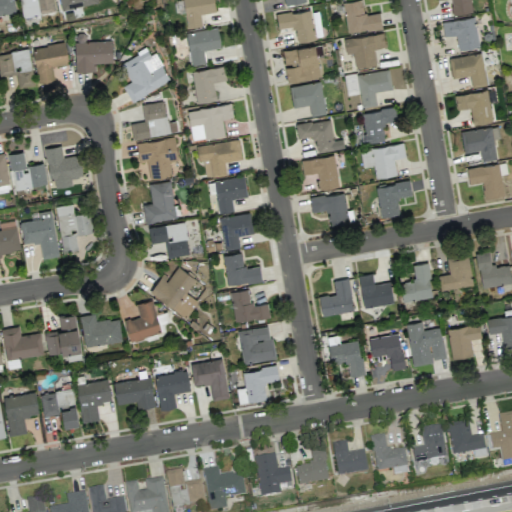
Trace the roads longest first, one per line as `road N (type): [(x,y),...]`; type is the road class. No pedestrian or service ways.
road 1 (residential): [(0,470),(511,377)]
road 2 (residential): [(243,0),(315,413)]
road 3 (residential): [(407,0),(447,228)]
road 4 (residential): [(288,256),(511,215)]
road 5 (residential): [(91,112),(100,128),(118,268)]
road 6 (residential): [(0,295),(104,279),(118,268)]
